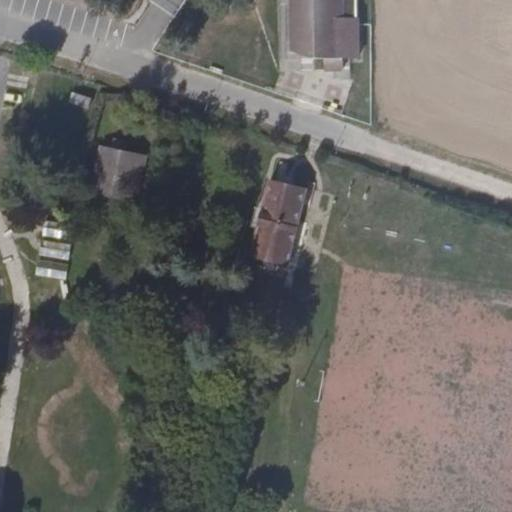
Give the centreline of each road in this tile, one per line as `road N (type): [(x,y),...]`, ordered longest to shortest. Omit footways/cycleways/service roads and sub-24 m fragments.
road 1 (residential): [(0,20),(377,148)]
road 2 (track): [(377,148),(511,199)]
